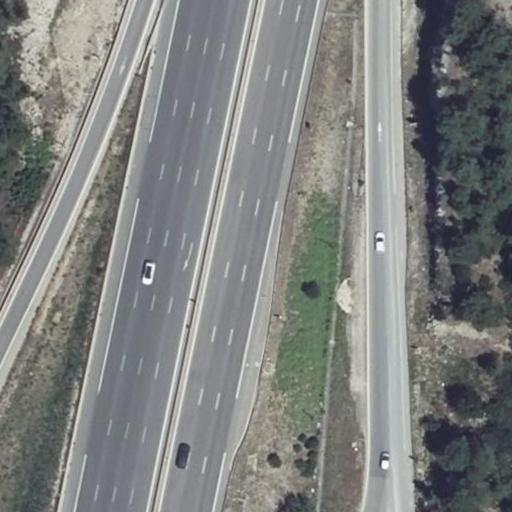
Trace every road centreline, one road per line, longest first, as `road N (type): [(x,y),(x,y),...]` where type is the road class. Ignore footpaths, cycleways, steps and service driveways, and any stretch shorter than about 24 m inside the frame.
road 1 (motorway): [(190,511),(299,0)]
road 2 (motorway): [(217,0),(170,190),(111,511)]
road 3 (motorway): [(403,432),(388,0)]
road 4 (motorway): [(150,0),(129,80),(0,361)]
